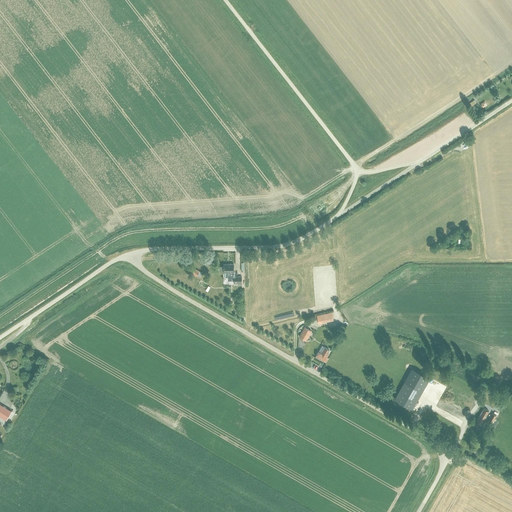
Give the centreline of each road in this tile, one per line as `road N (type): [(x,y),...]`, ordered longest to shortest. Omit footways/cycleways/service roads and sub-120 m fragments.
road 1 (unclassified): [(418,511),(442,470),(440,447),(142,269),(131,253)]
road 2 (unclassified): [(359,172),(224,0)]
road 3 (tertiary): [(131,253),(294,242),(340,214)]
road 4 (tertiary): [(0,338),(131,253)]
